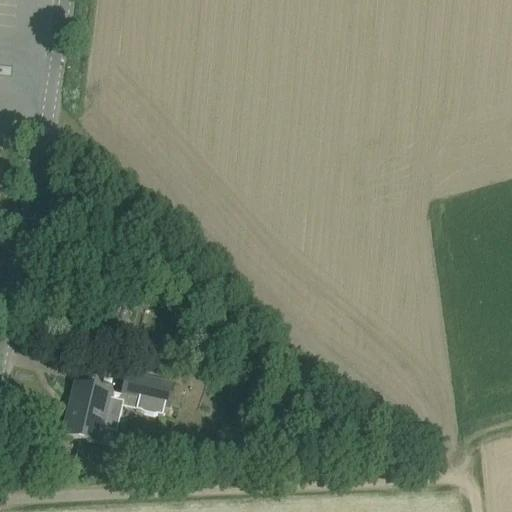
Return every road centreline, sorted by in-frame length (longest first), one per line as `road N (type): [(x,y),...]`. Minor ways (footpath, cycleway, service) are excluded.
road 1 (unclassified): [(477,511),(475,490),(453,472),(0,501)]
road 2 (tertiary): [(0,347),(66,0)]
